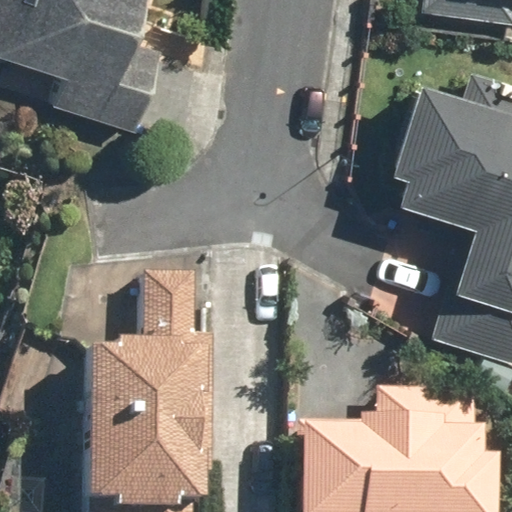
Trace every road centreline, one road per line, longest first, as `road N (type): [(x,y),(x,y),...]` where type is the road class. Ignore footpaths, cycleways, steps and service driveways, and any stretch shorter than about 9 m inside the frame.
road 1 (residential): [(285,0),(263,201)]
road 2 (residential): [(263,201),(99,222)]
road 3 (residential): [(384,270),(263,201)]
